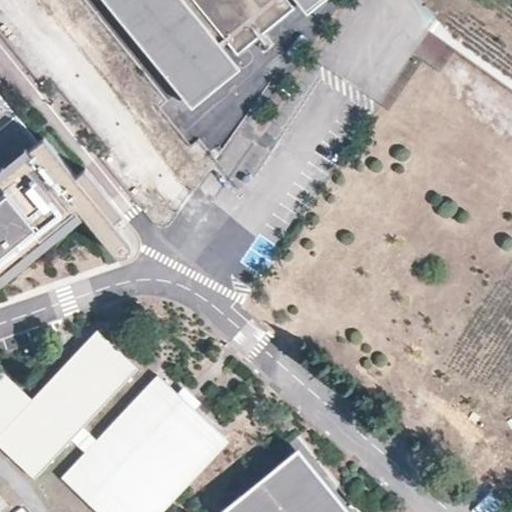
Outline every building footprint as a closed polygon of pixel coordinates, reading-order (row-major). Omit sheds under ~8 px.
[(0,0),(0,123),(13,112),(0,96),(0,0)] [(105,0),(197,112),(244,75),(221,47),(228,41),(233,47),(290,0),(293,0),(310,21),(335,0),(105,0)] [(129,240),(45,137),(30,149),(33,152),(31,153),(27,148),(0,169),(0,284),(84,217),(85,216),(115,254),(118,255),(122,256),(124,256),(128,254),(131,250),(132,245),(132,244),(129,240)] [(139,369),(99,331),(33,400),(4,373),(0,377),(0,444),(36,479),(73,440),(85,427),(139,369)] [(164,511),(231,441),(160,374),(98,440),(87,453),(63,478),(99,511),(164,511)] [(98,440),(85,427),(73,440),(87,453),(98,440)] [(221,511),(351,511),(299,447),(221,511)]
